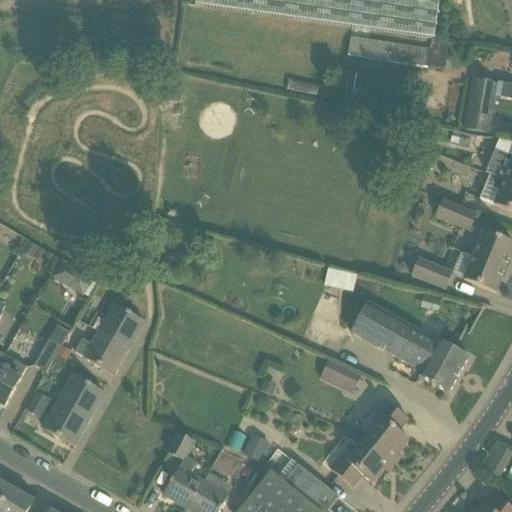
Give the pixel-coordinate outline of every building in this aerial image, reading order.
[(196,0),(195,7),(435,41),(440,0),(196,0)] [(349,57),(445,73),(449,47),(431,44),(430,52),(352,39),(349,57)] [(498,87),(473,83),(465,131),(489,136),(498,87)] [(511,102),(511,87),(503,85),(500,100),(511,102)] [(348,102),(358,104),(360,92),(350,90),(348,102)] [(511,145),(499,143),(487,175),(491,177),(511,184),(511,145)] [(492,209),(511,215),(511,184),(491,177),(481,201),(494,206),(492,209)] [(470,233),(476,217),(443,203),(436,220),(470,233)] [(511,246),(481,235),(471,261),(504,274),(511,254),(511,246)] [(21,254),(32,261),(39,251),(27,244),(21,254)] [(495,295),(504,274),(471,261),(462,283),(495,295)] [(446,292),(452,275),(419,262),(412,279),(446,292)] [(52,280),(83,299),(93,282),(62,264),(52,280)] [(330,269),(325,286),(353,294),(357,277),(330,269)] [(128,299),(121,295),(117,302),(124,307),(125,305),(128,299)] [(99,334),(129,351),(137,338),(135,337),(142,325),(144,326),(145,325),(114,308),(99,334)] [(368,308),(353,337),(422,374),(418,380),(449,396),(469,360),(368,308)] [(83,361),(114,378),(115,377),(113,376),(116,370),(119,364),(121,365),(129,351),(99,334),(92,346),(83,342),(76,355),(84,360),(83,361)] [(47,376),(61,350),(50,343),(35,369),(47,376)] [(59,358),(67,362),(71,354),(63,349),(59,358)] [(18,364),(5,357),(0,365),(0,407),(5,410),(28,370),(18,364)] [(355,392),(361,379),(329,364),(321,382),(330,386),(333,381),(355,392)] [(59,405),(89,422),(97,408),(95,407),(98,402),(101,396),(103,397),(104,396),(73,379),(59,405)] [(261,394),(272,398),(276,388),(265,384),(261,394)] [(32,405),(45,413),(50,403),(36,396),(32,405)] [(356,432),(354,434),(395,467),(398,464),(394,461),(408,443),(398,435),(408,422),(385,404),(372,419),(381,428),(369,441),(360,433),(356,432)] [(44,432),(74,449),(75,447),(72,446),(74,443),(79,435),(81,436),(89,422),(59,405),(44,432)] [(395,467),(354,434),(353,436),(353,441),(363,448),(351,462),(342,455),(328,469),(353,490),(363,478),(373,487),(388,469),(391,472),(395,467)] [(175,505),(187,511),(188,511),(204,485),(191,477),(197,466),(189,461),(197,446),(178,435),(167,455),(183,463),(164,498),(166,499),(166,498),(176,503),(175,505)] [(244,457),(261,465),(266,454),(248,446),(244,457)] [(506,468),(491,459),(484,472),(499,481),(506,468)] [(270,476),(274,471),(268,466),(263,472),(269,477),(270,476)] [(326,511),(328,511),(330,511),(340,500),(335,496),(300,468),(300,469),(290,482),(326,511)] [(270,476),(269,477),(240,511),(324,511),(326,511),(290,482),(285,488),(270,476)] [(0,511),(1,511),(13,493),(0,485),(0,511)] [(220,511),(228,498),(204,485),(188,511),(220,511)] [(13,493),(1,511),(29,511),(34,505),(13,493)] [(511,511),(498,501),(489,511),(484,508),(480,511),(511,511)]
